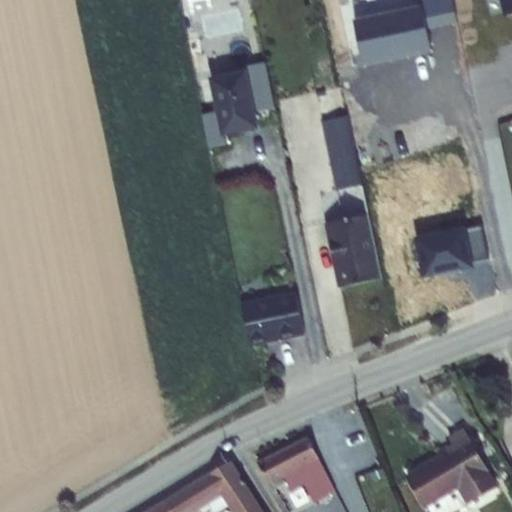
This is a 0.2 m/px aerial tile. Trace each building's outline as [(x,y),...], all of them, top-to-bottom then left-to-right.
[(428,25),(458,19),(454,0),(421,0),(423,7),(356,22),(364,63),(433,49),(428,25)] [(276,107),(266,62),(245,67),(246,72),(212,79),(219,112),(203,115),(210,147),(227,143),(225,135),(258,128),(255,112),(276,107)] [(345,285),(383,277),(351,125),(324,130),(343,218),(327,222),(335,262),(340,261),(345,285)] [(231,179),(217,181),(220,195),(234,192),(231,179)] [(491,256),(483,222),(417,236),(426,275),(475,265),(473,260),(491,256)] [(251,345),(306,333),(298,294),(243,306),(251,345)] [(444,433),(454,447),(404,480),(425,511),(450,511),(498,481),(460,421),(444,433)] [(337,488),(308,434),(259,461),(272,481),(285,473),(293,488),(306,481),(315,499),(337,488)] [(264,511),(230,460),(142,511),(199,511),(208,507),(211,511),(232,511),(264,511)]
